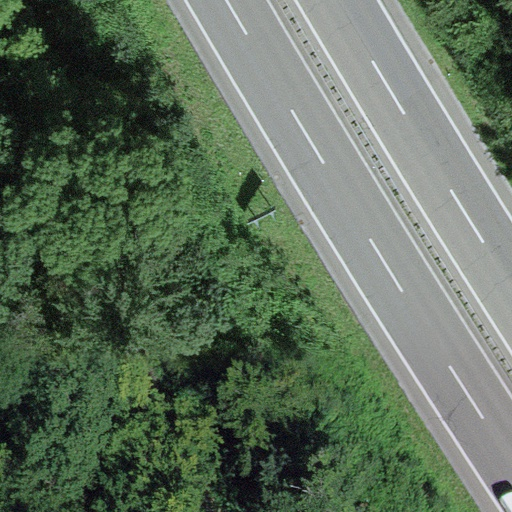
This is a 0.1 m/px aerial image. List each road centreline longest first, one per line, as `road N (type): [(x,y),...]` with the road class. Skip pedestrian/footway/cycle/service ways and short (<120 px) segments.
road 1 (motorway): [(229,0),(511,453)]
road 2 (track): [(205,511),(0,88)]
road 3 (motorway): [(511,294),(333,0)]
